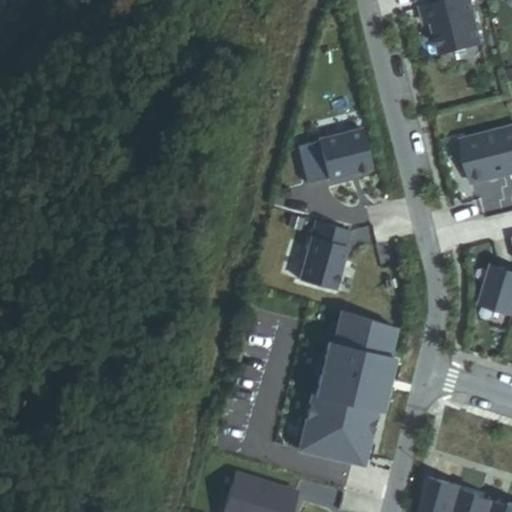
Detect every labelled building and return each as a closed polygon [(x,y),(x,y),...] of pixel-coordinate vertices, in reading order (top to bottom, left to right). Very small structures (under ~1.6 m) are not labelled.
[(426,25),(433,23),(445,65),(485,54),(470,0),(454,0),(422,8),(426,25)] [(473,185),(511,174),(511,128),(462,142),(473,185)] [(362,130),(297,148),(306,185),(372,170),(362,130)] [(334,291),(350,232),(315,222),(299,281),(334,291)] [(481,306),(511,315),(511,272),(493,267),(481,306)] [(381,413),(394,358),(389,357),(396,329),(355,319),(348,347),(343,346),(330,401),(325,399),(311,455),(362,467),(376,412),(381,413)] [(290,511),(296,493),(235,474),(222,511),(290,511)] [(462,488),(429,478),(420,511),(455,511),(461,490),(462,488)] [(481,496),(461,490),(455,511),(491,511),(494,503),(480,498),(481,496)] [(508,507),(494,503),(491,511),(511,511),(511,505),(509,504),(508,507)]
